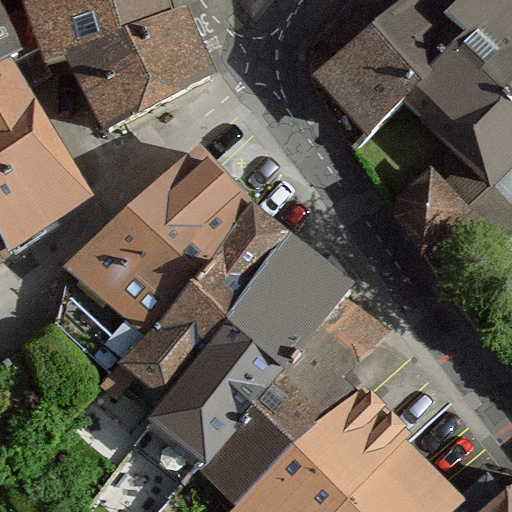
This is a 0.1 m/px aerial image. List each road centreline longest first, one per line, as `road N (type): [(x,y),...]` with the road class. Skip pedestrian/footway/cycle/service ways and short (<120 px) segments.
road 1 (tertiary): [(511,418),(258,67)]
road 2 (residential): [(258,67),(64,252),(0,290)]
